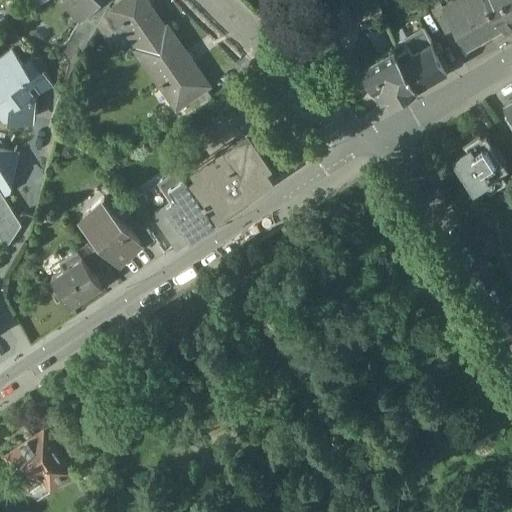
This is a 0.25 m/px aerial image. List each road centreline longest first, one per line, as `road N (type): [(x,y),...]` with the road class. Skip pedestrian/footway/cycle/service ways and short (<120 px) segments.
road 1 (residential): [(372,140),(0,391)]
road 2 (residential): [(511,335),(372,140)]
road 3 (residential): [(372,140),(217,0)]
road 4 (residential): [(511,58),(372,140)]
